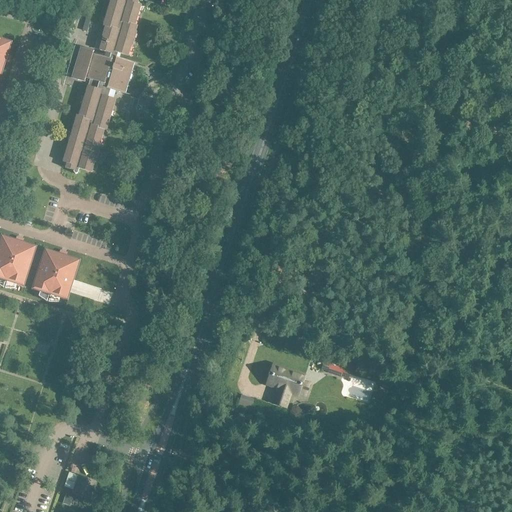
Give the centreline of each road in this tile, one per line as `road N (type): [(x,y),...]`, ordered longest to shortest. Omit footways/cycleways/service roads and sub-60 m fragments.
road 1 (primary): [(184,378),(312,0)]
road 2 (track): [(511,391),(403,347),(209,305)]
road 3 (residential): [(127,263),(121,297),(133,312),(132,327),(93,436)]
road 4 (track): [(410,350),(385,511)]
road 5 (primary): [(144,511),(184,378)]
road 6 (residential): [(93,436),(63,429),(56,437),(29,511)]
